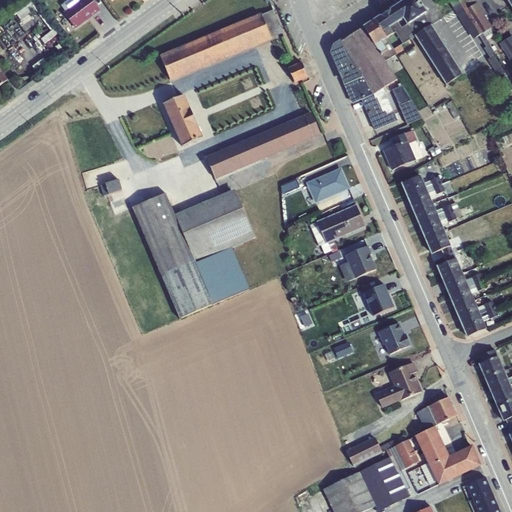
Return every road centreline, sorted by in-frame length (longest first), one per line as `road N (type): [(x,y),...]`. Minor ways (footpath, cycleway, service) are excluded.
road 1 (residential): [(450,358),(313,42)]
road 2 (secondary): [(0,127),(171,0)]
road 3 (residential): [(511,495),(450,358)]
